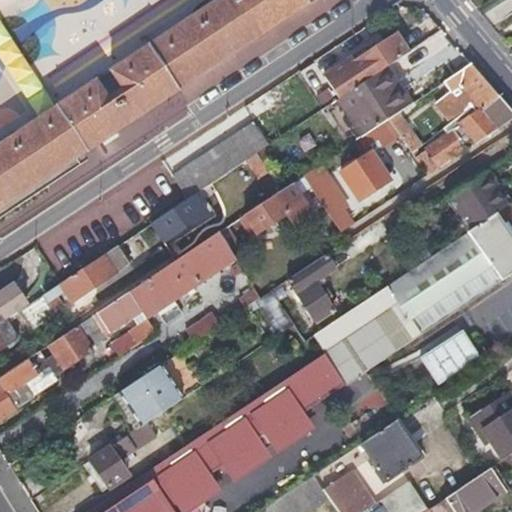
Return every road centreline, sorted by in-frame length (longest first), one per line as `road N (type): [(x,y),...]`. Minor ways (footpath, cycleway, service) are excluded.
road 1 (residential): [(368,0),(0,246)]
road 2 (unknown): [(0,452),(234,286)]
